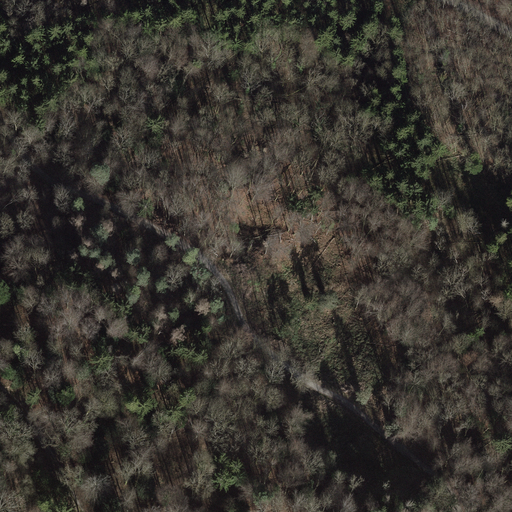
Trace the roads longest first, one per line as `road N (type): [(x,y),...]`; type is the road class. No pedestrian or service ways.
road 1 (track): [(0,117),(42,175),(200,258),(261,345),(419,458),(458,511)]
road 2 (track): [(0,390),(22,407),(82,511)]
